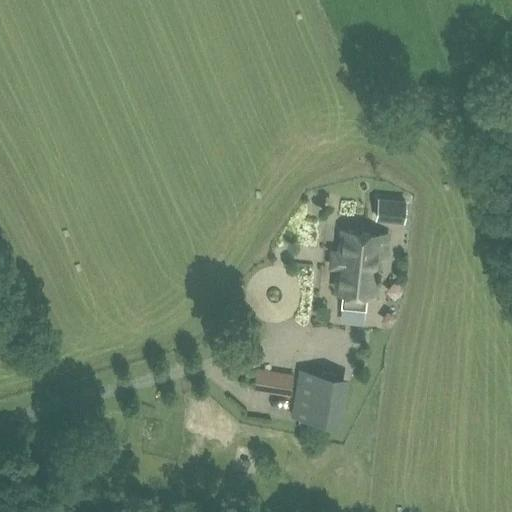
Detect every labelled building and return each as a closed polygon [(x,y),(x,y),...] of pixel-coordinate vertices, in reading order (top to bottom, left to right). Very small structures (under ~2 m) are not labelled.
[(378,198),(376,217),(404,219),(405,201),(378,198)] [(345,289),(343,305),(365,306),(367,292),(376,292),(378,256),(385,257),(387,233),(341,229),(336,289),(345,289)] [(14,363),(37,353),(31,336),(8,345),(14,363)] [(25,371),(46,366),(43,355),(22,360),(25,371)] [(290,416),(292,416),(328,422),(342,424),(350,375),(298,367),(290,416)] [(291,391),(294,374),(256,369),(253,385),(291,391)]
